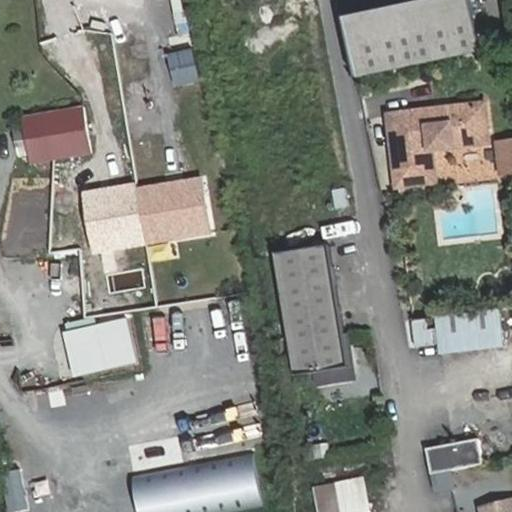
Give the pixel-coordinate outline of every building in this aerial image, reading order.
[(365,76),(489,52),(478,0),(432,0),(353,15),(365,76)] [(441,104),(440,100),(396,106),(407,182),(448,175),(442,139),(496,131),(491,92),(451,98),(451,103),(441,104)] [(26,117),(35,162),(95,150),(87,106),(26,117)] [(511,128),(503,130),(508,163),(511,162),(511,128)] [(93,213),(100,252),(218,231),(211,192),(93,213)] [(287,256),(309,372),(366,361),(343,245),(287,256)] [(502,306),(439,319),(446,358),(510,345),(502,306)] [(414,322),(418,346),(441,342),(438,319),(414,322)] [(165,470),(253,449),(249,430),(160,452),(165,470)] [(486,440),(488,456),(509,454),(507,437),(486,440)] [(482,439),(428,448),(432,473),(486,465),(482,439)] [(158,511),(264,511),(255,469),(155,491),(158,511)] [(374,511),(370,478),(318,485),(321,511),(374,511)] [(511,511),(511,498),(481,506),(482,511),(511,511)]
